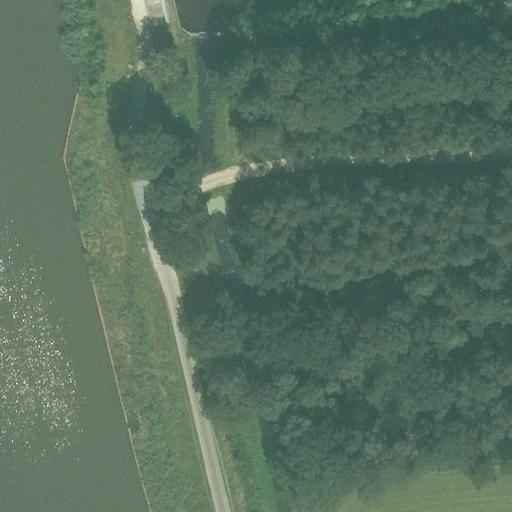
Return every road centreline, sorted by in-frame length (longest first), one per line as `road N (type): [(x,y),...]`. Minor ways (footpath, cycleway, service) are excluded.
road 1 (unclassified): [(221,511),(136,168),(144,35),(137,0)]
road 2 (track): [(143,200),(260,170),(511,150)]
road 3 (track): [(453,0),(272,27),(229,42),(233,177)]
